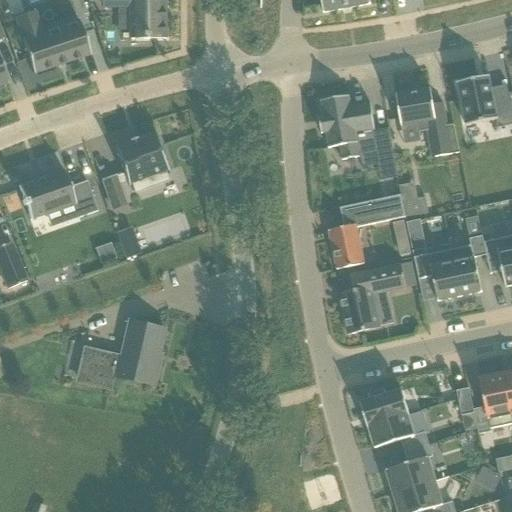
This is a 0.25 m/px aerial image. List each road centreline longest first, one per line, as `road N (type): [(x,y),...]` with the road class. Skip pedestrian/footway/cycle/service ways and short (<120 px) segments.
road 1 (residential): [(226,440),(247,337),(244,243),(219,75)]
road 2 (residential): [(290,62),(323,371)]
road 3 (residential): [(219,75),(0,138)]
road 4 (residential): [(290,62),(511,23)]
road 5 (residential): [(511,331),(323,371)]
road 6 (residential): [(323,371),(363,511)]
